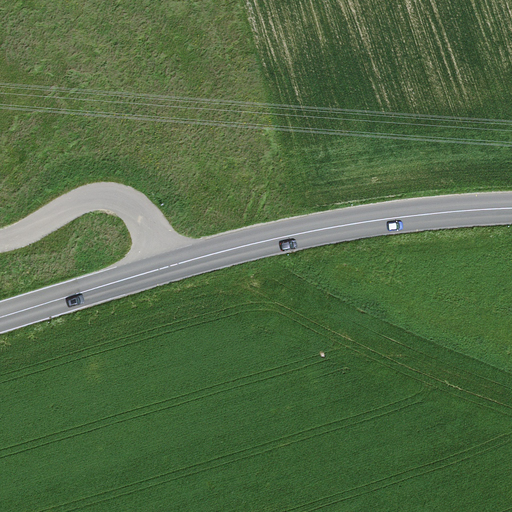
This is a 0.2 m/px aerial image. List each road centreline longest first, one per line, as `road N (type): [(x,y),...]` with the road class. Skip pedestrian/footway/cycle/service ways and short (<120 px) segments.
road 1 (secondary): [(0,317),(303,232),(511,208)]
road 2 (track): [(162,268),(137,211),(115,197),(83,200),(0,241)]
